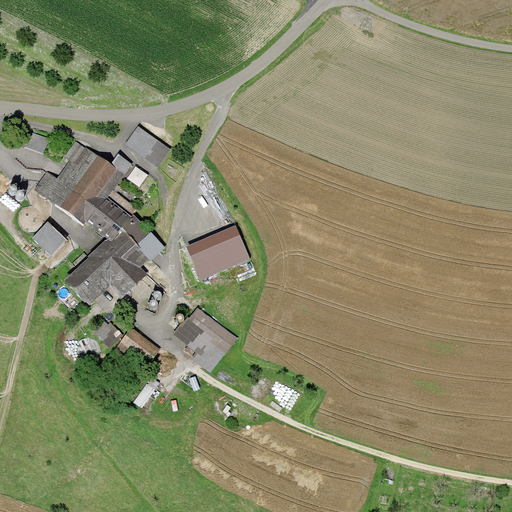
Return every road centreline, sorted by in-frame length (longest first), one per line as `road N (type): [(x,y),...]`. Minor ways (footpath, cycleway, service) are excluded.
road 1 (track): [(511,481),(404,461),(313,432),(194,372),(161,337),(159,322)]
road 2 (tertiary): [(326,0),(224,88),(169,110),(0,107)]
road 3 (track): [(224,88),(185,183),(159,322)]
road 4 (track): [(359,0),(444,33),(511,47)]
